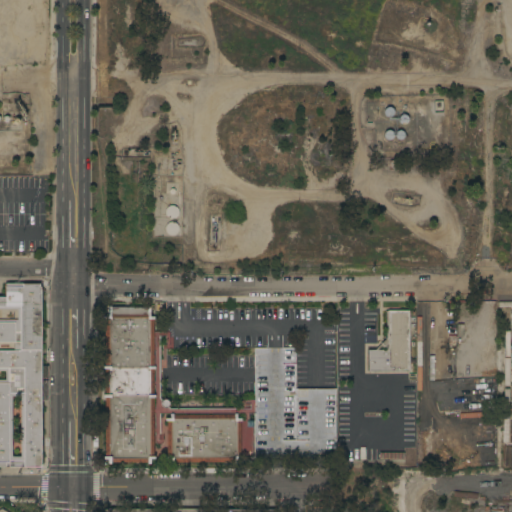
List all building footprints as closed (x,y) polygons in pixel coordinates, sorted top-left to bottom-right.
[(176,218),(174,219),(172,219),(171,219),(169,218),(168,218),(166,216),(165,214),(165,211),(166,209),(168,207),(170,206),(171,206),(173,206),(175,207),(177,208),(178,210),(179,211),(179,214),(178,216),(176,218)] [(178,231),(178,232),(176,234),(174,235),(172,235),(170,235),(168,234),(167,233),(166,231),(165,229),(166,226),(166,225),(168,224),(170,222),(172,222),(174,222),(176,224),(178,225),(179,228),(179,229),(178,231)] [(0,298),(6,298),(6,284),(41,284),(41,366),(48,366),(48,402),(41,402),(41,467),(0,467),(0,298)] [(154,459),(150,459),(150,463),(109,463),(109,460),(105,460),(105,316),(108,316),(108,306),(111,306),(111,308),(148,308),(148,306),(151,306),(151,317),(154,317),(154,385),(154,459)] [(409,311),(409,317),(410,317),(410,327),(409,327),(409,371),(369,372),(368,351),(375,350),(386,339),(386,313),(388,311),(409,311)] [(457,317),(457,325),(448,325),(448,317),(457,317)] [(448,337),(456,337),(456,346),(448,346),(448,337)] [(254,348),(296,348),(296,389),(336,389),(336,457),(255,457),(254,348)] [(443,353),(448,353),(449,372),(444,372),(444,370),(441,370),(441,363),(443,363),(443,359),(442,359),(442,355),(443,355),(443,353)] [(237,415),(237,418),(240,418),(241,460),(237,460),(237,462),(171,463),(171,459),(167,459),(167,418),(171,418),(171,415),(237,415)] [(454,497),(454,491),(478,494),(477,500),(454,497)]
